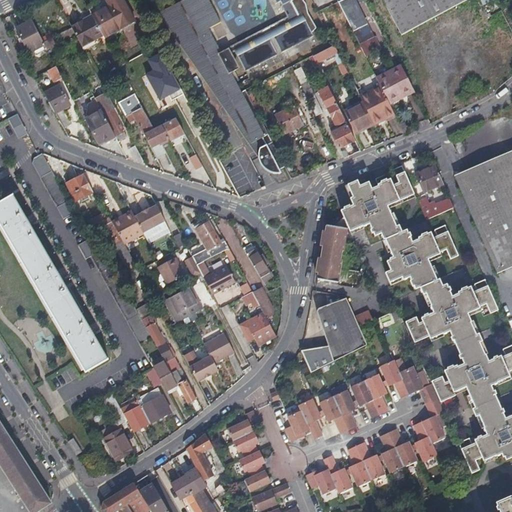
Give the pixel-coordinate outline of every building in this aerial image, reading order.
[(123,0),(106,0),(89,9),(93,16),(103,35),(105,38),(135,22),(123,0)] [(187,0),(160,15),(259,159),(259,154),(261,148),(257,142),(263,138),(267,145),(273,142),(258,114),(249,95),(246,90),(243,92),(233,74),(237,72),(229,57),(226,51),(223,52),(210,29),(223,22),(210,0),(187,0)] [(289,16),(226,51),(229,57),(238,52),(248,71),(280,54),(272,38),(276,36),(285,52),(316,35),(319,27),(315,15),(310,12),(308,2),(306,0),(275,0),(276,2),(278,2),(281,0),(284,4),(282,5),(289,16)] [(354,0),(343,0),(339,2),(345,13),(354,32),(367,25),(354,0)] [(382,0),(403,36),(465,0),(382,0)] [(73,26),(74,27),(83,45),(103,35),(93,16),(73,26)] [(44,42),(32,19),(17,27),(31,53),(46,45),(44,42)] [(83,45),(74,27),(73,28),(82,46),(83,45)] [(44,42),(46,45),(48,49),(57,44),(53,38),(44,42)] [(313,55),(314,57),(317,63),(339,52),(335,44),(313,55)] [(145,61),(151,71),(142,76),(157,102),(177,91),(156,55),(145,61)] [(57,67),(51,70),(57,81),(63,79),(57,67)] [(390,104),(415,91),(402,67),(377,79),(381,86),(390,104)] [(309,100),(315,97),(302,70),(295,72),(308,99),(309,100)] [(102,82),(108,93),(109,95),(117,91),(113,84),(110,78),(102,82)] [(45,94),(55,112),(71,104),(61,85),(45,94)] [(374,123),(394,113),(390,104),(381,86),(361,96),(365,104),(374,123)] [(339,149),(355,141),(333,95),(328,87),(319,91),(338,129),(331,133),(339,149)] [(113,110),(116,108),(109,95),(108,93),(96,99),(103,111),(104,113),(105,113),(119,140),(126,137),(113,110)] [(255,93),(249,95),(258,114),(264,111),(255,93)] [(137,120),(144,135),(154,130),(134,94),(120,102),(131,123),(137,120)] [(309,100),(316,116),(323,112),(315,97),(309,100)] [(356,135),(375,126),(374,123),(365,104),(345,113),(356,135)] [(294,106),(276,115),(285,134),(304,125),(294,106)] [(100,145),(115,136),(104,113),(103,111),(87,120),(100,145)] [(7,119),(17,138),(26,134),(16,114),(7,119)] [(170,141),(184,135),(175,120),(162,126),(169,139),(170,141)] [(389,121),(392,135),(399,133),(397,120),(389,121)] [(158,145),(169,139),(162,126),(154,130),(144,135),(157,161),(164,158),(158,145)] [(481,134),(492,160),(505,154),(494,129),(481,134)] [(280,168),(285,166),(273,142),(267,145),(261,148),(259,154),(259,159),(261,164),(265,169),(269,171),(277,173),(282,173),(280,168)] [(143,164),(145,165),(135,146),(129,149),(135,162),(143,164)] [(511,151),(505,154),(492,160),(456,176),(499,274),(511,267),(511,151)] [(195,156),(189,160),(195,172),(202,168),(195,156)] [(226,174),(239,196),(253,189),(242,169),(243,168),(239,161),(226,169),(228,173),(226,174)] [(447,186),(438,167),(419,175),(428,194),(447,186)] [(418,197),(406,168),(397,172),(403,186),(397,188),(392,176),(380,181),(382,188),(400,230),(401,229),(396,216),(394,210),(405,205),(404,202),(418,197)] [(69,201),(52,172),(41,178),(57,207),(69,201)] [(95,192),(86,175),(68,184),(78,201),(95,192)] [(400,230),(382,188),(375,190),(372,184),(364,188),(361,181),(351,185),(357,197),(353,199),(365,227),(373,224),(375,230),(374,230),(377,235),(378,235),(379,238),(385,235),(387,239),(400,233),(398,230),(400,230)] [(357,197),(351,185),(347,187),(353,199),(357,197)] [(0,203),(0,223),(20,258),(41,246),(12,196),(0,203)] [(405,205),(420,199),(418,197),(404,202),(405,205)] [(429,221),(448,213),(444,205),(440,207),(438,202),(424,209),(429,221)] [(164,219),(155,203),(148,207),(147,205),(140,209),(141,211),(134,216),(142,231),(164,219)] [(134,216),(131,210),(111,221),(124,244),(143,233),(142,231),(134,216)] [(89,222),(92,226),(109,216),(107,212),(89,222)] [(399,215),(396,216),(401,229),(404,227),(399,215)] [(90,227),(94,234),(104,229),(125,268),(135,264),(124,244),(111,221),(109,216),(92,226),(90,227)] [(229,248),(224,240),(219,243),(209,223),(196,229),(205,246),(207,250),(211,258),(229,248)] [(330,232),(327,233),(326,244),(328,246),(326,258),(323,258),(321,269),(323,272),(322,278),(343,282),(347,260),(345,259),(346,251),(348,251),(351,238),(346,227),(332,225),(330,232)] [(394,254),(393,254),(396,259),(393,261),(393,262),(391,264),(394,272),(389,275),(395,287),(414,279),(415,282),(414,283),(416,288),(418,287),(419,290),(441,281),(435,268),(436,267),(435,264),(434,261),(447,255),(447,254),(452,252),(456,261),(464,257),(451,227),(441,232),(443,237),(439,239),(437,234),(433,235),(432,234),(427,236),(428,238),(424,239),(424,241),(418,243),(416,238),(408,241),(411,247),(394,254)] [(401,236),(400,233),(387,239),(388,241),(389,241),(401,236)] [(394,254),(389,241),(388,241),(386,242),(391,255),(393,254),(394,254)] [(20,258),(54,318),(76,305),(41,246),(20,258)] [(139,345),(151,338),(141,321),(136,310),(103,250),(92,257),(139,345)] [(211,258),(207,250),(193,258),(197,266),(211,258)] [(248,257),(260,279),(269,275),(265,268),(268,266),(263,257),(260,258),(257,252),(248,257)] [(193,258),(191,254),(183,258),(192,276),(200,271),(197,266),(193,258)] [(449,258),(447,255),(434,261),(435,264),(449,258)] [(167,283),(183,273),(173,256),(156,266),(167,283)] [(135,264),(125,268),(127,272),(137,267),(135,264)] [(204,279),(212,295),(236,283),(227,267),(204,279)] [(435,268),(441,281),(444,279),(439,267),(436,267),(435,268)] [(493,315),(501,311),(488,281),(478,285),(481,292),(478,293),(475,287),(473,289),(472,287),(465,289),(466,292),(462,293),(463,294),(456,297),(454,292),(456,291),(454,287),(452,288),(451,285),(430,293),(435,304),(434,305),(437,312),(431,314),(435,321),(439,319),(446,334),(446,335),(452,332),(454,337),(452,338),(454,341),(456,341),(458,345),(479,336),(473,323),(475,322),(472,317),(471,314),(483,309),(483,308),(489,305),(493,315)] [(199,299),(195,292),(191,294),(190,291),(186,286),(168,297),(177,312),(199,299)] [(252,292),(260,307),(263,313),(266,319),(272,316),(273,309),(266,298),(264,299),(259,289),(252,292)] [(252,292),(242,298),(247,306),(251,304),(254,310),(260,307),(252,292)] [(435,304),(430,293),(426,295),(431,306),(434,305),(435,304)] [(363,326),(349,296),(321,307),(320,311),(331,345),(301,350),(313,372),(323,367),(339,360),(355,352),(371,344),(363,326)] [(76,305),(54,318),(85,373),(108,360),(76,305)] [(141,321),(152,316),(146,305),(136,310),(141,321)] [(485,312),(483,309),(471,314),(472,317),(485,312)] [(257,347),(276,337),(266,319),(263,313),(239,326),(249,343),(254,340),(257,347)] [(388,314),(378,319),(382,327),(392,322),(388,314)] [(176,385),(186,403),(195,399),(174,358),(172,359),(171,356),(174,355),(171,348),(168,350),(154,324),(156,323),(152,316),(141,321),(151,338),(164,362),(176,385)] [(432,338),(426,323),(422,324),(420,318),(409,323),(418,344),(432,338)] [(473,323),(479,336),(483,334),(477,321),(475,322),(473,323)] [(207,331),(211,338),(220,333),(217,326),(207,331)] [(213,363),(233,352),(223,332),(203,344),(210,357),(213,363)] [(488,356),(489,355),(491,354),(485,341),(482,343),(488,356)] [(511,348),(506,351),(509,357),(506,359),(505,357),(501,358),(500,357),(496,359),(496,360),(492,362),(489,355),(488,356),(482,343),(462,352),(463,356),(462,357),(464,360),(465,360),(468,365),(461,369),(468,385),(463,388),(465,391),(466,393),(470,392),(472,396),(473,396),(479,408),(500,399),(499,396),(500,395),(499,392),(497,392),(495,387),(501,384),(500,383),(511,378),(511,376),(511,373),(511,372),(511,348)] [(189,368),(196,383),(217,371),(213,363),(210,357),(189,368)] [(383,366),(388,378),(391,386),(396,384),(402,398),(412,394),(401,372),(396,361),(383,366)] [(160,383),(165,391),(176,385),(164,362),(153,369),(160,383)] [(414,366),(401,372),(412,394),(421,390),(420,389),(424,388),(414,366)] [(154,387),(160,383),(153,369),(146,372),(154,387)] [(382,374),(367,381),(382,414),(390,411),(383,397),(390,393),(382,374)] [(459,397),(457,394),(452,382),(449,384),(446,378),(435,383),(444,403),(459,397)] [(511,382),(511,378),(500,383),(501,384),(502,386),(511,382)] [(141,391),(135,379),(127,383),(133,395),(141,391)] [(382,414),(367,381),(354,387),(363,406),(369,403),(375,418),(382,414)] [(437,392),(433,383),(424,388),(420,389),(421,390),(425,399),(437,392)] [(351,430),(358,426),(352,412),(358,409),(349,389),(336,395),(351,430)] [(439,398),(437,392),(425,399),(427,404),(439,398)] [(110,393),(102,398),(116,423),(117,426),(126,421),(121,411),(110,393)] [(343,433),(351,430),(336,395),(322,401),(331,421),(337,419),(342,432),(343,433)] [(140,407),(149,422),(169,411),(161,396),(140,407)] [(316,438),(323,435),(316,419),(323,415),(314,396),(299,403),(301,407),(311,429),(316,438)] [(473,396),(472,396),(469,398),(475,410),(479,408),(473,396)] [(437,415),(446,412),(439,398),(427,404),(433,417),(423,421),(433,443),(447,436),(437,415)] [(126,421),(132,431),(149,422),(140,407),(137,402),(121,411),(126,421)] [(292,441),(297,439),(307,434),(306,431),(311,429),(301,407),(288,413),(292,424),(287,426),(285,427),(292,441)] [(511,416),(508,418),(507,414),(508,413),(506,409),(505,410),(503,407),(484,415),(489,428),(488,428),(491,435),(486,437),(489,442),(494,440),(502,457),(507,454),(508,457),(510,457),(511,459),(511,416)] [(253,413),(246,416),(248,421),(229,431),(234,441),(254,432),(252,428),(259,425),(253,413)] [(489,428),(484,415),(480,417),(486,429),(488,428),(489,428)] [(0,464),(29,511),(36,511),(51,504),(0,420),(0,464)] [(439,455),(433,443),(423,421),(414,425),(421,440),(416,442),(425,461),(439,455)] [(117,426),(116,423),(99,432),(103,440),(120,430),(117,426)] [(404,443),(398,429),(390,432),(405,466),(419,460),(411,440),(404,443)] [(120,430),(103,440),(115,459),(131,450),(120,430)] [(254,432),(234,441),(239,453),(243,451),(246,458),(259,452),(255,445),(259,443),(254,432)] [(405,466),(390,432),(384,435),(390,450),(383,453),(392,472),(405,466)] [(213,446),(206,435),(187,451),(198,469),(205,482),(214,476),(201,454),(213,446)] [(478,459),(486,456),(479,441),(475,443),(473,439),(463,444),(475,472),(482,468),(478,459)] [(359,446),(373,479),(387,473),(378,455),(372,457),(366,443),(359,446)] [(359,485),(373,479),(359,446),(351,449),(358,464),(351,467),(359,485)] [(252,478),(265,472),(262,464),(265,463),(261,452),(259,452),(246,458),(240,461),(245,472),(248,471),(252,478)] [(90,454),(83,459),(92,472),(99,467),(90,454)] [(340,471),(334,457),(326,460),(331,470),(340,490),(341,493),(355,487),(346,468),(340,471)] [(205,482),(198,469),(185,477),(194,493),(198,499),(204,510),(205,511),(211,511),(215,510),(202,488),(206,484),(205,482)] [(340,490),(331,470),(325,473),(324,469),(312,475),(308,477),(313,490),(321,487),(325,497),(340,490)] [(254,490),(257,497),(270,491),(267,484),(271,482),(266,472),(265,472),(252,478),(245,481),(250,492),(254,490)] [(194,493),(185,477),(172,484),(182,499),(194,493)] [(136,483),(121,492),(133,511),(153,511),(141,491),(136,483)] [(170,511),(154,484),(141,491),(153,511),(170,511)] [(275,498),(290,492),(286,485),(282,487),(270,491),(257,497),(252,499),(258,511),(277,504),(275,498)] [(133,511),(121,492),(106,502),(103,509),(104,511),(114,511),(118,510),(119,511),(133,511)] [(511,511),(511,498),(498,505),(499,507),(498,508),(500,511),(501,511),(511,511)] [(205,511),(204,510),(198,499),(188,505),(191,511),(194,511),(205,511)]
